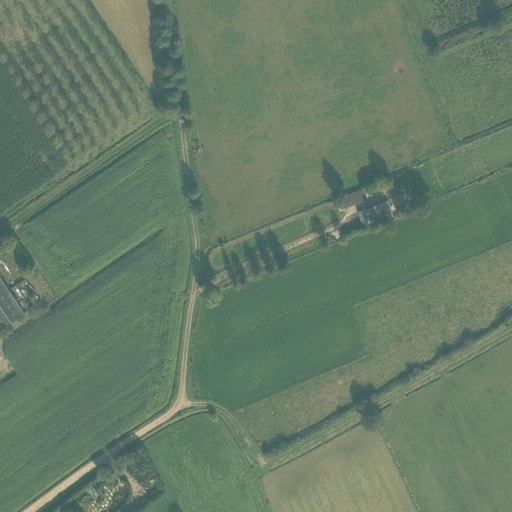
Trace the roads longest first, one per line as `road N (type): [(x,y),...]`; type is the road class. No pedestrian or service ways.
road 1 (track): [(165,0),(198,251),(177,402)]
road 2 (track): [(177,402),(207,402),(226,415),(259,463),(511,328)]
road 3 (track): [(3,228),(178,110)]
road 4 (track): [(177,402),(30,511)]
